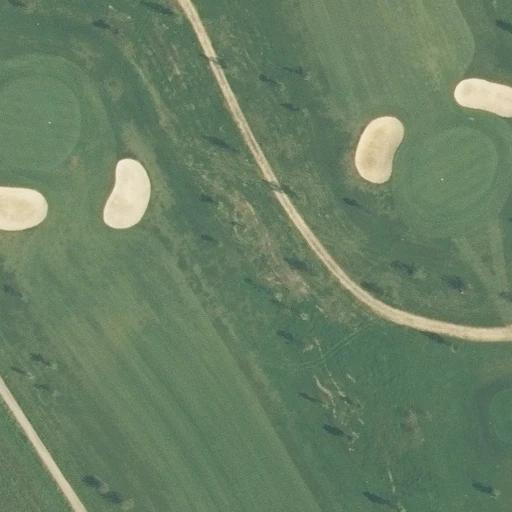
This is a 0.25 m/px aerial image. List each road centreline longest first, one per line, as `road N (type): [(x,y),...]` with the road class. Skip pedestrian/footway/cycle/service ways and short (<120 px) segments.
road 1 (track): [(187,0),(256,156),(310,244),(353,286),(410,319),(478,333),(511,329)]
road 2 (track): [(84,511),(0,381)]
